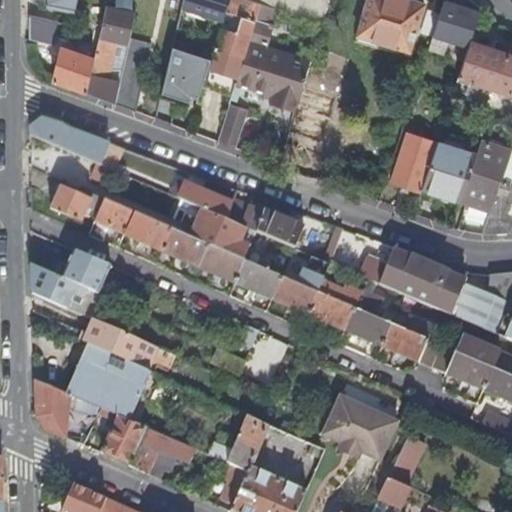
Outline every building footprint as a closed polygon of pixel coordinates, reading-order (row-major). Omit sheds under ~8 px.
[(45,0),(45,7),(74,16),(77,0),(45,0)] [(137,10),(127,8),(129,0),(113,0),(113,4),(108,3),(95,60),(87,94),(102,100),(116,105),(121,83),(108,78),(118,39),(124,41),(124,39),(130,40),(130,39),(137,10)] [(230,0),(184,0),(182,9),(223,21),(227,11),(229,3),(230,0)] [(257,21),(262,4),(250,0),(230,0),(229,3),(227,11),(242,17),(237,31),(222,27),(211,61),(209,68),(239,77),(252,38),(257,21)] [(425,5),(407,0),(368,0),(356,42),(376,48),(378,42),(410,52),(425,5)] [(445,1),(429,49),(446,54),(451,40),(470,46),(471,41),(482,9),(478,6),(476,12),(445,1)] [(273,26),(278,10),(262,4),(257,21),(273,26)] [(29,35),(30,43),(53,48),(59,23),(29,17),(29,35)] [(239,77),(237,83),(274,95),(271,105),(295,112),(313,57),(252,38),(239,77)] [(108,78),(121,83),(129,45),(130,40),(124,39),(124,41),(118,39),(108,78)] [(129,45),(151,50),(152,44),(130,39),(130,40),(129,45)] [(511,55),(471,41),(470,46),(459,77),(471,81),(467,93),(487,99),(489,93),(484,92),(486,85),(511,93),(511,55)] [(136,112),(151,50),(129,45),(121,83),(116,105),(136,112)] [(173,47),(164,88),(199,99),(209,68),(211,61),(173,47)] [(61,49),(54,82),(87,94),(95,60),(61,49)] [(454,93),(445,90),(441,100),(451,104),(454,93)] [(249,110),(231,103),(219,142),(237,149),(249,110)] [(30,136),(80,158),(101,166),(111,144),(74,131),(64,127),(64,126),(42,119),(30,130),(30,136)] [(423,189),(439,141),(408,131),(391,181),(422,191),(423,189)] [(462,202),(491,211),(501,184),(511,153),(511,149),(482,140),(478,154),(462,202)] [(439,141),(423,189),(462,202),(478,154),(439,141)] [(101,166),(114,172),(123,149),(111,144),(101,166)] [(511,153),(501,184),(509,187),(511,180),(511,153)] [(101,166),(80,158),(75,169),(109,185),(115,172),(114,172),(101,166)] [(42,187),(58,194),(61,187),(63,183),(31,168),(31,186),(41,190),(42,187)] [(511,180),(509,187),(501,184),(491,211),(483,234),(501,233),(511,232),(511,230),(511,180)] [(186,184),(179,200),(204,210),(226,220),(233,204),(186,184)] [(61,187),(58,194),(51,209),(81,222),(90,203),(102,209),(105,201),(93,195),(90,200),(61,187)] [(256,233),(265,211),(251,205),(251,203),(241,199),(244,194),(237,191),(233,204),(226,220),(256,233)] [(102,209),(95,222),(125,235),(135,214),(105,201),(102,209)] [(209,245),(243,260),(256,233),(226,220),(204,210),(199,221),(187,216),(180,233),(209,245)] [(256,233),(294,249),(302,227),(265,211),(256,233)] [(125,235),(125,236),(161,252),(172,230),(135,214),(125,235)] [(344,231),(337,228),(323,261),(331,265),(344,231)] [(161,252),(162,252),(199,268),(209,245),(180,233),(172,230),(161,252)] [(199,268),(235,284),(246,261),(243,260),(209,245),(199,268)] [(511,304),(489,295),(465,284),(469,275),(447,269),(445,272),(394,251),(387,266),(366,258),(358,276),(511,341),(511,304)] [(62,279),(98,295),(110,301),(119,284),(106,279),(111,268),(75,252),(62,279)] [(282,277),(272,300),(309,315),(318,293),(325,278),(331,265),(323,261),(313,257),(301,286),(282,277)] [(246,261),(235,284),(272,300),(282,277),(246,261)] [(60,307),(68,310),(88,319),(98,295),(62,279),(32,265),(32,282),(33,295),(60,307)] [(508,283),(511,285),(511,273),(503,274),(508,283)] [(489,295),(511,304),(511,285),(508,283),(503,274),(490,275),(489,295)] [(339,302),(344,287),(325,278),(318,293),(309,315),(346,331),(356,310),(339,302)] [(362,296),(344,287),(339,302),(356,310),(360,300),(362,296)] [(383,299),(364,290),(362,296),(360,300),(356,310),(346,331),(383,347),(393,326),(392,325),(396,316),(379,309),(383,299)] [(420,363),(419,365),(432,370),(443,347),(430,341),(435,328),(414,320),(409,332),(393,326),(383,347),(420,363)] [(159,351),(95,322),(85,344),(89,346),(149,373),(159,351)] [(275,381),(285,341),(253,334),(243,374),(275,381)] [(431,374),(443,379),(445,380),(446,375),(483,391),(493,369),(474,360),(479,349),(480,345),(463,337),(456,353),(443,347),(432,370),(431,374)] [(149,373),(89,346),(68,395),(130,421),(150,373),(149,373)] [(240,375),(246,361),(217,349),(211,362),(240,375)] [(498,357),(479,349),(474,360),(493,369),(498,357)] [(493,369),(483,391),(511,402),(511,359),(500,354),(498,357),(493,369)] [(102,453),(129,465),(147,429),(135,424),(130,421),(68,395),(36,382),(37,405),(37,419),(46,431),(65,440),(70,404),(103,418),(104,416),(118,422),(102,453)] [(152,399),(173,405),(178,389),(157,383),(152,399)] [(427,420),(432,410),(435,403),(412,393),(404,410),(427,420)] [(342,445),(340,450),(360,459),(362,455),(380,463),(397,427),(396,426),(398,423),(341,397),(323,436),(342,445)] [(481,432),(432,410),(427,420),(476,443),(481,432)] [(511,425),(511,422),(488,412),(483,424),(508,435),(511,425)] [(247,417),(227,463),(231,465),(248,472),(233,507),(231,511),(230,511),(297,511),(307,493),(250,468),(269,426),(247,417)] [(183,463),(196,450),(147,429),(129,465),(128,467),(157,480),(161,470),(169,473),(175,459),(183,463)] [(482,430),(481,432),(476,443),(499,453),(505,440),(482,430)] [(426,445),(409,437),(389,479),(406,487),(426,445)] [(360,459),(340,450),(339,452),(359,461),(360,459)] [(248,472),(231,465),(225,477),(228,484),(221,501),(233,507),(248,472)] [(380,497),(402,508),(411,489),(406,487),(389,479),(380,497)] [(101,511),(106,500),(74,486),(63,511),(101,511)] [(132,511),(117,505),(106,500),(101,511),(132,511)]
